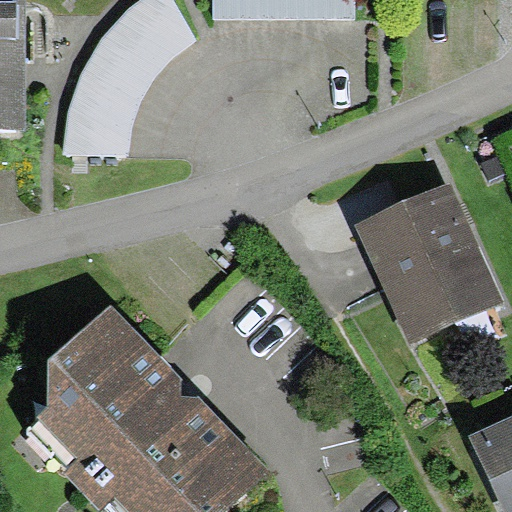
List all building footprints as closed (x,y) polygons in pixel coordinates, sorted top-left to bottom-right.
[(28,0),(0,0),(0,148),(27,149),(28,0)] [(356,0),(216,0),(216,35),(356,36),(356,0)] [(198,54),(165,2),(107,55),(78,105),(66,164),(124,168),(140,126),(162,85),(198,54)] [(450,201),(371,235),(425,361),(504,327),(450,201)] [(229,511),(272,472),(109,303),(48,360),(48,415),(24,435),(99,511),(229,511)] [(511,511),(511,442),(470,463),(493,511),(511,511)]
